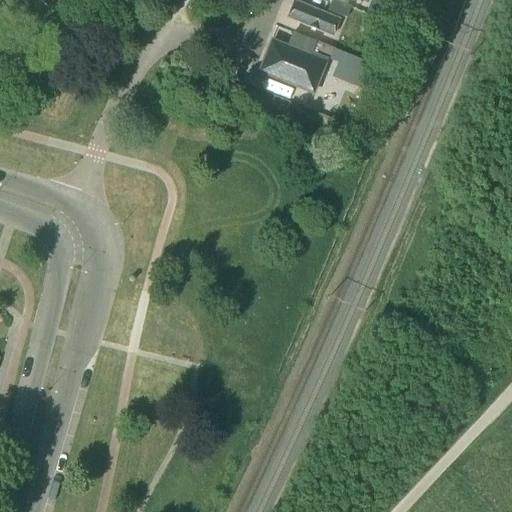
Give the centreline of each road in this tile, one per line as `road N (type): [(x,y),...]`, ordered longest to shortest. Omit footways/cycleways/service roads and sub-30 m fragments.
road 1 (secondary): [(31,511),(98,246),(79,211),(0,184)]
road 2 (secondary): [(0,209),(45,230),(56,255),(0,501)]
